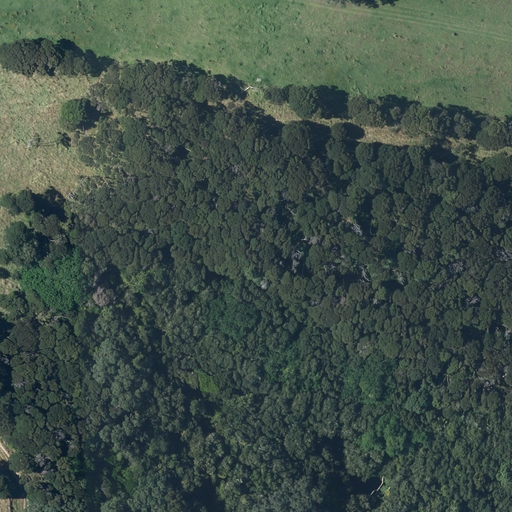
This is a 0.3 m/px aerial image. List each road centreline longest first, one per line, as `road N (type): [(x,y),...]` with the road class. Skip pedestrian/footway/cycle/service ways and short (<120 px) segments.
road 1 (track): [(145,0),(0,9)]
road 2 (track): [(511,29),(391,0)]
